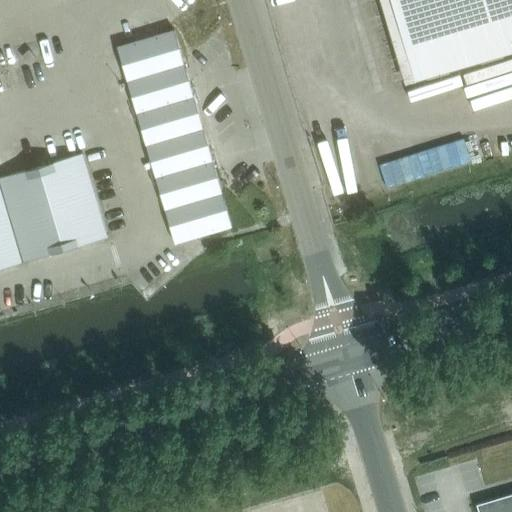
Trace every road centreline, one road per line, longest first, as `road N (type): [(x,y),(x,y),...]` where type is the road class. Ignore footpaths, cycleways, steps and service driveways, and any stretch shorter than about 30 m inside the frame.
road 1 (unclassified): [(346,359),(241,0)]
road 2 (tertiary): [(0,462),(346,359)]
road 3 (tertiary): [(346,359),(511,310)]
road 4 (unclassified): [(391,511),(346,359)]
